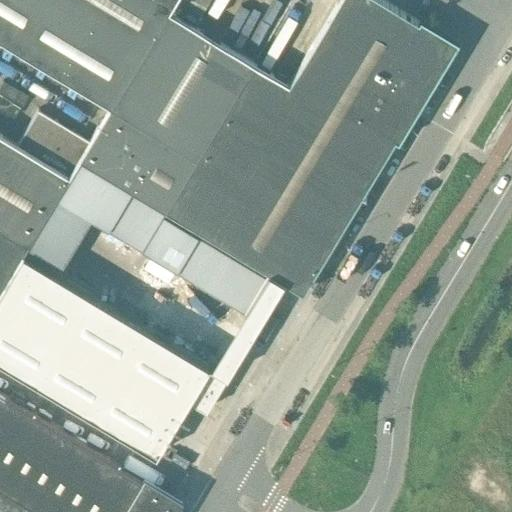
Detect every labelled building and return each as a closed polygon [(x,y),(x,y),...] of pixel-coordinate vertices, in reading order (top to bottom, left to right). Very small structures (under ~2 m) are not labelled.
[(172,3),(167,0),(0,0),(0,50),(3,52),(8,44),(111,106),(168,10),(172,3)] [(338,0),(289,82),(168,10),(111,106),(89,139),(79,157),(165,209),(301,290),(302,291),(302,290),(303,290),(395,138),(398,140),(459,40),(420,17),(418,20),(384,0),(338,0)] [(17,143),(0,132),(0,225),(28,243),(69,174),(79,157),(89,139),(38,108),(17,143)] [(0,288),(22,251),(28,243),(0,225),(0,288)] [(225,373),(22,251),(0,288),(0,359),(155,453),(188,398),(206,409),(221,383),(226,374),(225,373)] [(167,493),(0,392),(0,485),(45,511),(164,511),(174,497),(167,493)] [(0,511),(45,511),(0,485),(0,511)]
